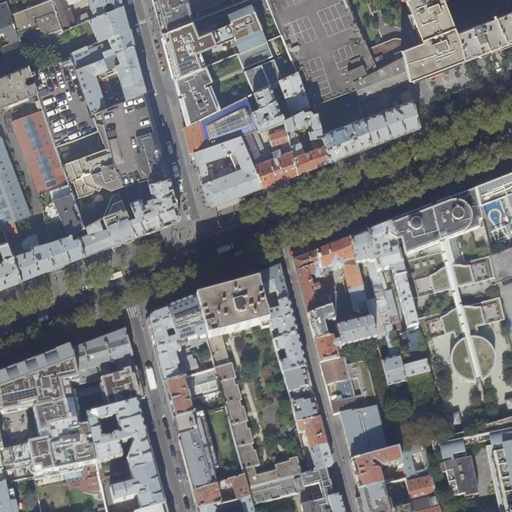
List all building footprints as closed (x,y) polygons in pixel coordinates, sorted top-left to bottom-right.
[(78,20),(74,22),(68,4),(82,0),(86,0),(92,19),(122,6),(119,0),(52,0),(51,1),(52,1),(62,30),(62,31),(82,23),(89,20),(87,13),(79,16),(78,20)] [(193,22),(187,2),(188,2),(187,0),(152,0),(154,9),(157,8),(164,33),(193,22)] [(266,42),(281,36),(266,0),(248,0),(193,22),(164,33),(161,34),(173,80),(205,67),(236,54),(266,42)] [(368,49),(345,0),(266,0),(281,36),(296,72),(303,69),(304,74),(310,92),(311,94),(312,97),(313,101),(313,104),(314,105),(355,90),(354,83),(377,70),(368,49)] [(393,39),(368,49),(377,70),(402,56),(408,82),(434,72),(463,61),(454,28),(442,0),(404,0),(421,40),(423,40),(424,42),(408,48),(408,46),(406,43),(403,41),(402,40),(399,39),(395,39),(393,39)] [(502,45),(511,41),(511,0),(504,0),(473,17),(454,28),(463,61),(502,45)] [(62,30),(52,1),(42,4),(20,12),(10,16),(20,45),(29,42),(52,34),(62,30)] [(22,50),(20,45),(10,16),(8,11),(5,2),(0,4),(0,109),(37,94),(29,71),(22,50)] [(92,19),(89,20),(82,23),(91,43),(116,35),(129,29),(125,18),(122,6),(92,19)] [(20,12),(18,8),(8,11),(10,16),(20,12)] [(76,70),(133,46),(129,29),(116,35),(117,38),(88,50),(87,47),(70,53),(71,57),(76,70)] [(54,38),(64,35),(62,31),(62,30),(52,34),(54,38)] [(31,47),(29,42),(20,45),(22,50),(31,47)] [(242,69),(272,57),(266,42),(236,54),(242,69)] [(127,100),(146,92),(133,46),(76,70),(91,115),(105,109),(94,75),(112,67),(114,72),(123,101),(127,100)] [(358,103),(408,82),(402,56),(377,70),(354,83),(355,90),(357,95),(356,95),(358,103)] [(169,179),(146,92),(127,100),(123,101),(105,109),(91,115),(76,70),(71,57),(29,71),(37,94),(43,111),(55,148),(99,132),(106,149),(107,152),(109,157),(122,187),(139,183),(140,189),(148,186),(148,185),(169,179)] [(252,94),(282,79),(274,59),(243,72),(252,94)] [(219,110),(209,87),(206,88),(205,85),(211,82),(205,67),(173,80),(172,80),(177,96),(180,95),(181,99),(178,100),(186,127),(219,110)] [(281,114),(271,89),(278,86),(278,85),(279,84),(291,117),(305,109),(313,104),(313,101),(308,103),(306,99),(312,97),(311,94),(305,97),(299,78),(304,74),(303,69),(296,72),(282,79),(252,94),(246,97),(248,100),(255,97),(259,108),(252,112),(258,130),(240,136),(262,188),(280,181),(297,174),(285,127),(274,130),(275,134),(271,135),(275,151),(272,152),(274,158),(273,159),(272,156),(271,155),(266,157),(266,159),(267,161),(263,163),(261,158),(263,158),(266,153),(259,133),(284,123),(283,121),(284,120),(282,114),(281,114)] [(418,127),(410,90),(400,94),(403,103),(399,105),(398,100),(393,102),(394,107),(363,119),(370,146),(395,136),(418,127)] [(240,136),(258,130),(252,112),(248,100),(246,97),(219,110),(186,127),(183,128),(189,154),(193,152),(240,136)] [(284,123),(285,127),(297,174),(312,169),(315,167),(329,162),(322,135),(316,113),(312,114),(311,113),(310,112),(308,111),(306,112),(305,109),(291,117),(284,120),(283,121),(284,123)] [(55,148),(43,111),(11,121),(38,195),(40,204),(52,200),(54,205),(42,210),(48,229),(62,223),(68,236),(41,245),(39,237),(34,235),(28,237),(21,244),(24,253),(18,255),(16,248),(14,249),(13,246),(12,246),(10,242),(19,239),(13,222),(30,216),(0,138),(0,222),(3,231),(8,243),(22,281),(44,272),(72,262),(77,260),(85,257),(78,238),(76,233),(83,229),(84,228),(74,200),(62,166),(55,148)] [(370,146),(363,119),(334,130),(322,135),(329,162),(349,154),(370,146)] [(246,194),(262,188),(240,136),(193,152),(201,184),(207,204),(210,205),(213,207),(238,197),(246,194)] [(122,187),(109,157),(107,152),(106,149),(62,166),(74,200),(93,193),(95,189),(99,191),(102,186),(111,191),(113,196),(103,218),(113,246),(124,242),(135,237),(128,218),(134,216),(134,214),(129,203),(129,200),(127,201),(125,194),(122,187)] [(330,167),(329,162),(315,167),(317,172),(330,167)] [(511,176),(475,191),(478,203),(496,196),(507,223),(503,225),(508,235),(511,234),(511,176)] [(179,215),(169,179),(148,185),(148,186),(152,200),(143,203),(142,200),(139,199),(133,201),(130,193),(125,194),(127,201),(129,200),(129,203),(134,214),(134,216),(128,218),(135,237),(162,227),(175,222),(179,215)] [(478,203),(475,191),(459,197),(447,201),(468,284),(496,277),(495,277),(490,255),(465,262),(459,236),(483,226),(481,218),(479,208),(478,203)] [(454,345),(450,355),(449,360),(450,366),(453,372),(457,377),(463,380),(468,381),(473,382),(478,381),(481,380),(489,374),(491,371),(494,364),(494,359),(494,356),(491,348),(486,342),(482,340),(476,337),(474,333),(476,332),(475,326),(478,325),(473,304),(462,307),(457,287),(468,284),(447,201),(435,206),(436,213),(434,213),(431,214),(430,208),(418,213),(427,248),(438,292),(450,289),(455,308),(443,311),(448,333),(452,332),(453,338),(456,337),(457,342),(454,345)] [(427,248),(418,213),(401,219),(390,223),(399,259),(410,299),(438,292),(427,248)] [(103,218),(84,228),(83,229),(84,231),(86,230),(87,234),(78,238),(85,257),(99,251),(113,246),(103,218)] [(399,259),(390,223),(373,230),(366,233),(389,318),(398,316),(391,291),(387,292),(384,279),(381,272),(391,269),(407,328),(406,328),(415,363),(405,365),(405,363),(401,364),(405,377),(408,376),(428,371),(420,340),(415,318),(410,299),(399,259)] [(389,318),(366,233),(354,237),(349,239),(356,265),(363,262),(363,265),(364,265),(365,265),(366,265),(375,298),(365,300),(368,311),(370,319),(375,339),(385,336),(389,351),(385,352),(387,358),(381,359),(388,385),(404,380),(405,381),(406,381),(406,380),(409,379),(408,376),(405,377),(401,364),(389,318)] [(365,300),(356,265),(349,239),(333,245),(317,252),(321,270),(330,266),(332,271),(341,268),(353,310),(358,313),(368,311),(365,300)] [(0,289),(4,288),(22,281),(8,243),(0,244),(0,250),(3,259),(0,260),(0,289)] [(511,246),(490,255),(495,277),(506,273),(508,278),(511,276),(511,246)] [(323,276),(321,270),(317,252),(293,261),(305,307),(307,315),(330,306),(324,283),(318,284),(312,286),(310,278),(308,276),(314,274),(315,279),(323,277),(323,276)] [(255,276),(270,328),(273,342),(297,335),(294,320),(279,266),(267,271),(255,276)] [(508,278),(506,273),(495,277),(496,277),(497,282),(508,278)] [(234,284),(255,276),(254,274),(233,282),(234,284)] [(375,339),(370,319),(338,327),(336,315),(339,314),(339,312),(335,293),(333,291),(329,276),(327,275),(323,276),(323,277),(324,283),(330,306),(333,319),(336,330),(337,335),(340,347),(366,340),(368,351),(378,348),(375,339)] [(224,291),(195,299),(215,369),(221,391),(225,406),(244,476),(247,489),(302,475),(297,459),(277,464),(275,465),(276,470),(256,476),(253,467),(257,466),(253,451),(251,444),(247,429),(245,422),(241,407),(239,401),(235,385),(233,379),(229,362),(222,336),(260,325),(262,330),(270,328),(255,276),(234,284),(235,288),(224,291)] [(505,319),(500,297),(473,304),(478,325),(505,319)] [(176,306),(177,310),(174,311),(173,311),(165,310),(187,378),(215,369),(195,299),(180,304),(176,306)] [(322,322),(333,319),(330,306),(307,315),(312,334),(314,342),(337,335),(336,330),(331,331),(331,333),(326,334),(322,322)] [(165,310),(156,314),(150,316),(147,323),(155,353),(163,385),(187,378),(165,310)] [(420,340),(448,333),(443,311),(415,318),(420,340)] [(109,375),(136,368),(125,330),(99,340),(72,350),(79,385),(99,380),(96,367),(99,367),(102,380),(109,377),(109,375)] [(297,335),(273,342),(282,373),(306,367),(301,350),(297,335)] [(343,357),(340,347),(337,335),(314,342),(316,349),(320,364),(343,358),(343,357)] [(79,385),(72,350),(0,375),(0,483),(34,477),(41,511),(106,511),(99,480),(97,470),(89,433),(86,416),(79,385)] [(345,366),(343,358),(320,364),(322,373),(333,415),(339,413),(356,409),(345,366)] [(365,361),(345,366),(356,409),(368,458),(388,452),(378,412),(379,412),(365,361)] [(316,407),(306,367),(282,373),(297,424),(319,418),(316,407)] [(86,416),(137,402),(145,400),(141,388),(136,368),(109,375),(109,377),(102,380),(101,379),(99,380),(79,385),(86,416)] [(188,401),(221,391),(215,369),(187,378),(163,385),(169,407),(173,421),(192,415),(193,415),(188,401)] [(117,425),(141,419),(138,408),(137,402),(86,416),(89,433),(100,430),(98,423),(101,422),(110,419),(111,418),(112,417),(112,416),(112,414),(114,414),(116,415),(115,417),(117,425)] [(356,409),(339,413),(341,424),(351,462),(368,458),(356,409)] [(217,486),(208,454),(213,452),(202,413),(192,416),(192,415),(173,421),(178,442),(192,493),(217,486)] [(511,443),(511,417),(482,426),(484,435),(484,436),(487,435),(488,440),(490,448),(511,444),(511,443)] [(325,440),(319,418),(297,424),(299,433),(305,432),(314,463),(308,465),(310,473),(325,469),(329,468),(332,465),(325,440)] [(144,430),(141,419),(117,425),(120,434),(121,435),(121,437),(118,437),(117,436),(116,435),(115,435),(114,435),(105,438),(102,437),(100,430),(89,433),(97,470),(102,469),(101,463),(122,458),(118,443),(131,440),(146,436),(144,430)] [(424,436),(421,438),(422,445),(430,443),(446,438),(444,430),(441,431),(442,436),(425,441),(424,436)] [(462,446),(461,441),(464,440),(463,439),(462,433),(446,438),(430,443),(432,450),(438,449),(440,458),(463,453),(462,446)] [(462,446),(488,440),(487,435),(484,436),(484,435),(463,439),(464,440),(461,441),(462,446)] [(149,449),(146,436),(131,440),(132,443),(126,459),(130,471),(154,465),(149,449)] [(439,511),(422,445),(421,438),(403,443),(404,447),(397,449),(404,479),(412,511),(439,511)] [(511,450),(511,444),(490,448),(491,454),(511,450)] [(502,511),(500,500),(499,500),(498,498),(496,486),(496,485),(493,473),(493,471),(490,459),(490,458),(489,454),(491,454),(490,448),(484,449),(497,511),(502,511)] [(381,485),(378,471),(369,465),(372,462),(380,467),(395,463),(397,468),(394,474),(396,481),(404,479),(397,449),(388,452),(368,458),(351,462),(350,462),(354,477),(358,491),(381,485)] [(511,511),(511,449),(511,450),(491,454),(491,457),(490,458),(490,459),(492,458),(495,471),(493,471),(493,473),(495,472),(497,484),(496,485),(496,486),(498,486),(500,498),(498,498),(499,500),(500,500),(502,511),(511,511)] [(464,459),(465,459),(464,453),(463,453),(440,458),(436,459),(437,465),(464,459)] [(471,494),(464,459),(437,465),(440,478),(443,477),(448,492),(457,491),(458,496),(462,495),(471,494)] [(476,495),(469,459),(465,459),(464,459),(471,494),(472,496),(476,495)] [(159,483),(154,465),(130,471),(133,483),(110,489),(113,503),(137,498),(141,511),(165,506),(159,483)] [(330,511),(327,499),(332,498),(329,484),(325,469),(310,473),(302,475),(247,489),(250,497),(252,507),(304,493),(303,489),(318,485),(320,494),(312,496),(314,502),(300,506),(301,511),(330,511)] [(220,504),(217,493),(219,492),(220,488),(232,485),(237,500),(250,497),(247,489),(244,476),(223,483),(223,484),(217,486),(192,493),(195,504),(197,509),(220,504)] [(412,511),(404,479),(396,481),(381,485),(358,491),(357,491),(355,499),(358,511),(412,511)] [(0,511),(17,511),(12,482),(0,484),(0,511)] [(343,511),(339,496),(332,498),(327,499),(330,511),(343,511)] [(253,511),(252,507),(250,497),(237,500),(220,504),(197,509),(197,511),(253,511)]
